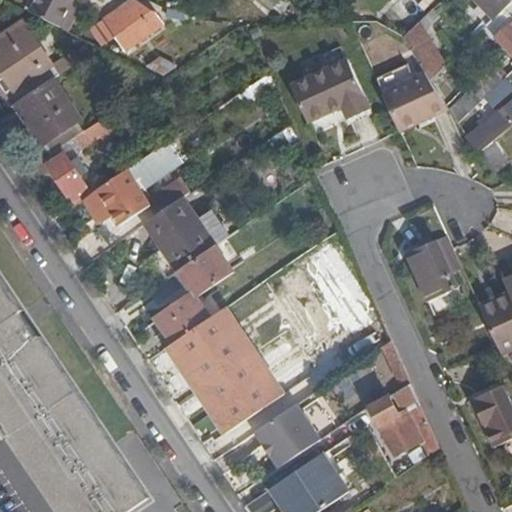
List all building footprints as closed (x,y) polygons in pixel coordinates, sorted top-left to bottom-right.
[(37,0),(31,12),(60,27),(73,0),(37,0)] [(511,0),(477,0),(496,20),(507,10),(511,4),(511,0)] [(118,11),(92,29),(104,47),(117,38),(127,52),(166,25),(158,15),(141,5),(123,18),(118,11)] [(511,15),(507,10),(496,20),(488,28),(511,53),(511,15)] [(171,12),(169,19),(182,23),(184,16),(171,12)] [(428,16),(420,24),(424,29),(432,21),(428,16)] [(0,77),(0,82),(15,105),(18,103),(54,79),(60,75),(26,24),(0,40),(0,65),(6,74),(0,77)] [(419,62),(432,82),(448,67),(424,29),(420,24),(404,38),(419,62)] [(156,55),(153,69),(173,75),(177,61),(156,55)] [(349,60),(293,86),(310,123),(344,108),(349,120),(372,110),(349,60)] [(378,80),(403,134),(452,112),(432,82),(419,62),(378,80)] [(494,72),(452,112),(460,125),(504,81),(494,72)] [(54,79),(18,103),(45,143),(81,120),(54,79)] [(479,156),(492,145),(511,128),(511,126),(501,114),(469,140),(479,156)] [(97,125),(101,131),(109,125),(105,120),(97,125)] [(97,125),(71,143),(75,149),(81,145),(84,149),(96,141),(93,137),(101,131),(97,125)] [(99,190),(112,211),(120,224),(150,207),(141,191),(137,183),(155,172),(160,179),(176,168),(168,156),(175,151),(170,143),(99,190)] [(479,156),(495,175),(507,164),(492,145),(479,156)] [(62,149),(46,160),(49,166),(66,155),(62,149)] [(183,163),(175,151),(168,156),(176,168),(183,163)] [(46,160),(24,175),(33,187),(54,173),(76,206),(86,199),(93,194),(81,176),(88,171),(80,160),(73,165),(66,155),(49,166),(46,160)] [(137,183),(141,191),(160,179),(155,172),(137,183)] [(93,194),(86,199),(98,219),(112,211),(99,190),(93,194)] [(147,224),(181,272),(218,247),(185,198),(147,224)] [(437,241),(408,254),(430,301),(459,288),(437,241)] [(218,247),(181,272),(196,292),(232,270),(218,247)] [(0,416),(13,436),(43,481),(63,511),(132,511),(148,502),(115,452),(73,389),(28,322),(0,280),(0,416)] [(481,307),(499,346),(502,353),(511,349),(511,280),(507,282),(511,294),(511,299),(497,306),(496,301),(481,307)] [(213,319),(196,292),(157,317),(175,344),(207,323),(213,319)] [(511,294),(496,301),(497,306),(511,299),(511,294)] [(266,406),(207,323),(175,344),(150,361),(210,447),(266,406)] [(393,341),(383,348),(392,368),(404,394),(414,389),(393,341)] [(511,403),(505,387),(475,400),(496,447),(511,440),(511,403)] [(414,389),(404,394),(411,409),(421,403),(414,389)] [(371,405),(382,425),(401,414),(390,395),(371,405)] [(423,442),(431,456),(442,448),(421,403),(411,409),(401,414),(382,425),(397,455),(423,442)] [(278,418),(237,446),(260,482),(301,454),(278,418)] [(305,467),(251,504),(257,511),(319,511),(331,505),(305,467)]
